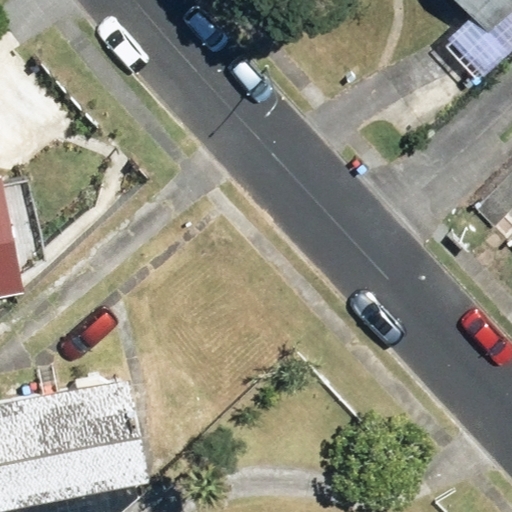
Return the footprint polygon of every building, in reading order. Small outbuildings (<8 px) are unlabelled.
[(276,0),(289,16),(308,0),(276,0)] [(511,0),(446,0),(458,12),(431,38),(469,78),(511,36),(511,3),(511,2),(511,0)] [(0,85),(0,138),(26,115),(0,85)] [(0,186),(0,294),(19,291),(0,186)] [(117,372),(0,393),(0,511),(111,511),(140,490),(117,372)]
